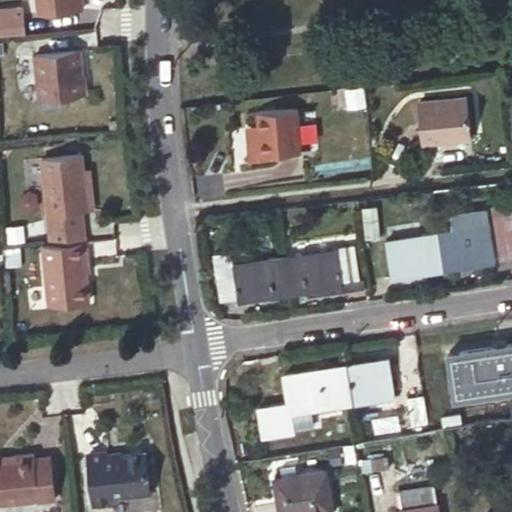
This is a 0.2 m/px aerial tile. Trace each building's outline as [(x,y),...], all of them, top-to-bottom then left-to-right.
[(37,0),(39,13),(83,10),(82,0),(37,0)] [(10,7),(0,8),(0,33),(26,31),(25,11),(10,13),(10,7)] [(81,50),(36,54),(40,97),(87,93),(86,76),(83,76),(81,50)] [(467,95),(418,101),(423,142),(473,136),(467,95)] [(294,104),(253,108),(254,121),(258,153),(298,148),(294,104)] [(254,121),(244,122),(248,158),(258,157),(258,153),(254,121)] [(0,148),(1,160),(13,158),(12,146),(0,148)] [(82,154),(42,158),(48,213),(83,210),(88,209),(84,171),(82,154)] [(84,171),(88,209),(94,209),(90,171),(84,171)] [(438,228),(444,266),(496,258),(488,208),(451,214),(453,226),(438,228)] [(48,213),(51,244),(86,240),(83,210),(48,213)] [(422,236),(387,242),(392,274),(444,266),(438,228),(421,231),(422,236)] [(51,244),(43,244),(49,306),(89,301),(86,272),(89,272),(86,240),(51,244)] [(301,248),(285,250),(291,287),(291,289),(307,286),(308,291),(330,288),(329,283),(343,280),(343,277),(359,275),(354,240),(335,243),(336,246),(301,251),(301,248)] [(291,287),(285,250),(268,253),(268,259),(235,264),(233,258),(216,261),(221,288),(238,285),(239,295),(238,295),(238,297),(291,287)] [(343,280),(329,283),(330,288),(363,283),(361,274),(359,275),(343,277),(343,280)] [(238,285),(221,288),(222,298),(238,295),(239,295),(238,285)] [(511,342),(450,352),(457,395),(511,385),(511,342)] [(357,401),(397,395),(391,356),(351,362),(357,401)] [(357,401),(351,362),(286,372),(290,399),(281,400),(261,403),(266,432),(294,427),(291,411),(357,401)] [(101,446),(83,448),(88,499),(107,497),(106,490),(145,486),(140,445),(117,448),(102,449),(101,446)] [(15,455),(15,459),(0,460),(0,502),(37,498),(38,501),(55,499),(51,455),(34,457),(33,452),(15,455)] [(298,463),(283,466),(284,474),(299,471),(298,463)] [(284,474),(275,475),(281,511),(317,511),(335,510),(327,467),(299,471),(284,474)] [(439,511),(436,484),(400,489),(403,508),(394,509),(394,511),(439,511)]
